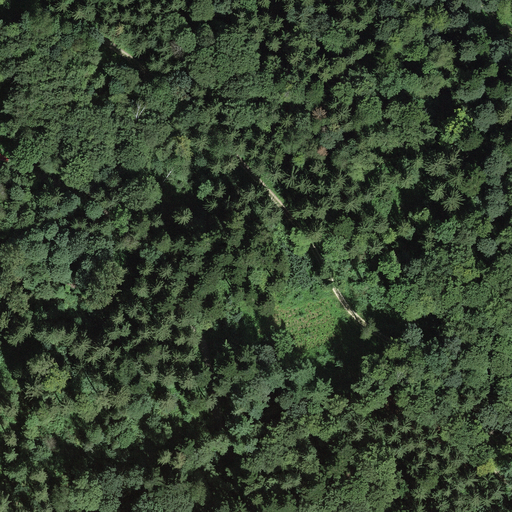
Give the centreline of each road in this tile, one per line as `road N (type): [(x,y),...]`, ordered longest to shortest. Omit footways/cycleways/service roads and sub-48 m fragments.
road 1 (track): [(511,485),(443,388),(345,305),(309,240),(232,148),(153,74),(37,0)]
road 2 (track): [(0,163),(73,190),(116,223),(208,349),(225,443),(315,511)]
road 3 (track): [(116,223),(60,209),(11,230),(6,247),(68,265)]
